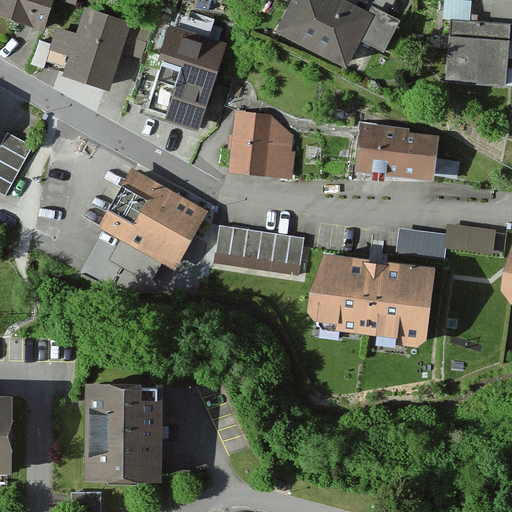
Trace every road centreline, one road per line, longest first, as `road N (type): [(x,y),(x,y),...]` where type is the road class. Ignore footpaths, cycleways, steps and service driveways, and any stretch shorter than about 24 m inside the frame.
road 1 (residential): [(0,71),(203,185),(300,208),(511,210)]
road 2 (residential): [(36,511),(42,358),(0,358)]
